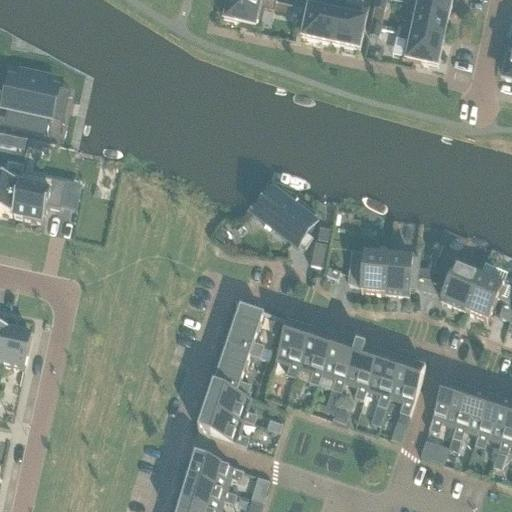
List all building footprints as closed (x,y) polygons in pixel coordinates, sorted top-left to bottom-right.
[(266,3),(252,0),(230,0),(225,24),(260,31),(264,13),(274,15),(276,6),(276,4),(266,2),(266,3)] [(385,0),(383,0),(377,0),(375,11),(384,13),(387,1),(385,0)] [(452,0),(415,0),(414,6),(414,7),(449,15),(452,0)] [(311,2),(302,41),(331,47),(339,8),(311,2)] [(407,16),(412,17),(409,33),(408,34),(443,42),(449,15),(414,7),(414,6),(409,5),(407,16)] [(283,7),(281,7),(278,6),(276,6),(274,15),(285,18),(287,9),(283,8),(283,7)] [(339,8),(331,47),(359,54),(368,15),(339,8)] [(379,28),(375,27),(372,26),(369,38),(378,40),(381,28),(379,28)] [(396,42),(406,44),(402,63),(437,70),(443,42),(408,34),(409,33),(398,31),(396,42)] [(2,111),(2,112),(17,115),(16,120),(14,119),(11,132),(46,140),(50,123),(54,123),(54,122),(52,122),(58,93),(60,93),(61,92),(43,88),(45,78),(29,74),(26,85),(8,81),(8,82),(10,82),(4,111),(2,111)] [(0,174),(0,217),(12,221),(22,177),(21,176),(21,179),(0,174)] [(22,177),(12,221),(44,228),(48,210),(61,213),(67,186),(22,177)] [(256,219),(298,250),(315,228),(311,226),(316,219),(300,207),(295,213),(273,197),(256,219)] [(330,233),(320,231),(318,244),(328,246),(330,233)] [(327,248),(314,246),(310,270),(323,272),(327,248)] [(388,259),(365,257),(363,269),(351,269),(349,288),(361,292),(361,296),(385,299),(388,259)] [(412,261),(388,259),(385,299),(408,301),(412,261)] [(480,279),(457,269),(441,306),(465,316),(480,279)] [(341,276),(329,272),(326,280),(338,284),(341,276)] [(420,273),(416,289),(428,292),(432,277),(420,273)] [(443,280),(432,277),(428,292),(439,295),(443,280)] [(503,288),(480,279),(465,316),(488,325),(503,288)] [(511,321),(511,309),(504,306),(499,321),(511,326),(511,321)] [(227,351),(250,359),(260,362),(264,350),(255,347),(264,319),(240,311),(227,351)] [(300,371),(312,335),(288,327),(276,363),(290,367),(286,380),(296,383),(300,371)] [(9,334),(0,331),(0,369),(1,370),(9,334)] [(31,339),(9,334),(1,370),(24,375),(31,339)] [(309,387),(318,390),(322,378),(334,343),(312,335),(300,371),(313,375),(309,387)] [(332,395),(341,398),(345,386),(357,350),(334,343),(322,378),(336,383),(332,395)] [(354,402),(364,405),(368,393),(380,358),(357,350),(345,386),(358,390),(354,402)] [(241,386),(250,359),(227,351),(214,390),(249,403),(249,402),(247,401),(251,389),(241,386)] [(386,413),(390,401),(402,365),(380,358),(368,393),(381,398),(377,410),(386,413)] [(400,418),(410,421),(426,373),(402,365),(390,401),(404,405),(400,418)] [(443,426),(456,431),(468,395),(445,387),(429,435),(439,438),(443,426)] [(242,425),(252,428),(254,429),(257,420),(245,416),(249,403),(214,390),(206,413),(242,425)] [(466,434),(479,438),(491,403),(468,395),(456,431),(452,443),(462,446),(466,434)] [(488,441),(502,446),(511,414),(511,409),(491,403),(479,438),(475,450),(484,453),(488,441)] [(377,410),(371,427),(380,430),(386,413),(377,410)] [(237,438),(242,425),(206,413),(198,436),(246,452),(249,442),(237,438)] [(334,424),(347,428),(350,417),(337,413),(334,424)] [(511,449),(511,414),(502,446),(498,458),(507,461),(511,449)] [(267,433),(280,438),(283,429),(270,424),(267,433)] [(405,435),(395,431),(391,444),(401,447),(405,435)] [(461,446),(452,443),(449,453),(458,456),(461,446)] [(241,486),(244,476),(196,461),(189,485),(225,496),(229,482),(241,486)] [(270,485),(258,482),(255,491),(267,495),(270,485)] [(219,511),(222,505),(234,509),(237,500),(225,496),(189,485),(182,508),(195,511),(219,511)]
